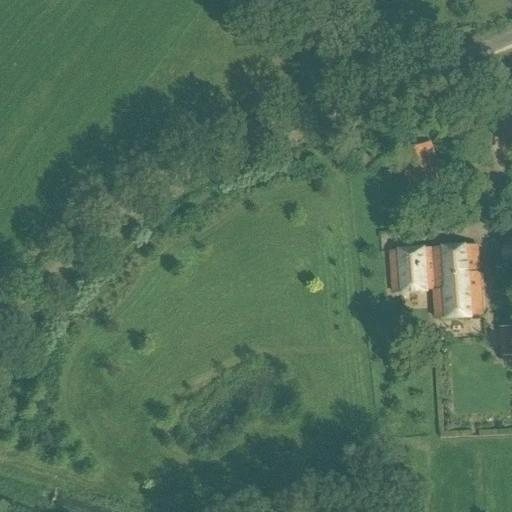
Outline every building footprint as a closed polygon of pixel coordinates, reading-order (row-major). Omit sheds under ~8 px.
[(326,26),(334,30),(342,25),(344,18),(327,0),(316,0),(312,3),(313,10),(326,26)] [(491,111),(477,139),(496,148),(510,120),(491,111)] [(400,155),(413,189),(443,177),(430,144),(400,155)] [(434,291),(436,319),(482,316),(478,246),(391,252),(393,293),(434,291)] [(511,327),(500,328),(502,358),(511,357),(511,327)]
